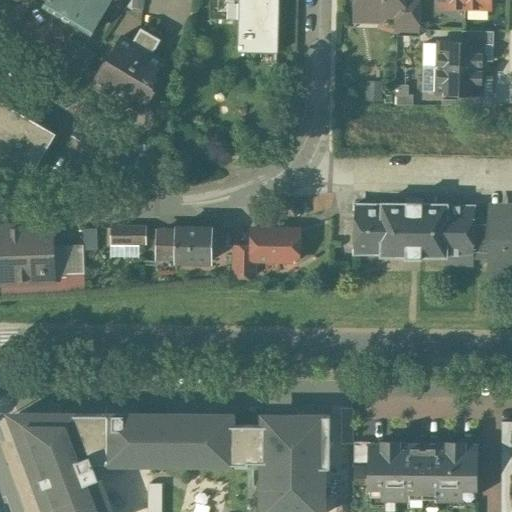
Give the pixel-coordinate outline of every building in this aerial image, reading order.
[(46,0),(42,6),(76,26),(78,23),(92,32),(111,0),(46,0)] [(277,0),(210,0),(209,19),(243,20),(242,47),(239,47),(239,48),(276,49),(277,0)] [(350,0),(354,3),(353,10),(364,10),(364,13),(370,20),(380,20),(385,15),(396,15),(396,29),(403,29),(403,0),(350,0)] [(419,0),(403,0),(403,29),(419,30),(419,0)] [(489,0),(464,0),(464,8),(489,8),(489,0)] [(161,39),(141,28),(131,43),(151,55),(161,39)] [(493,31),(461,31),(461,43),(482,43),(482,44),(493,45),(493,31)] [(131,43),(121,37),(106,62),(105,61),(92,83),(111,94),(113,91),(144,109),(155,90),(152,88),(158,78),(154,76),(163,62),(151,55),(131,43)] [(95,54),(68,38),(55,61),(81,76),(95,54)] [(461,43),(438,42),(438,68),(483,69),(483,61),(481,61),(482,44),(482,43),(461,43)] [(483,69),(438,68),(437,93),(481,94),(481,76),(483,76),(483,69)] [(384,101),(385,80),(369,80),(369,100),(384,101)] [(414,104),(413,83),(397,84),(397,105),(414,104)] [(56,133),(0,100),(0,162),(29,180),(56,133)] [(422,198),(407,198),(407,203),(382,203),(382,204),(355,204),(354,254),(381,254),(381,256),(406,256),(406,258),(421,258),(421,256),(444,257),(443,264),(473,265),(474,219),(474,206),(447,205),(447,204),(422,203),(422,198)] [(511,217),(490,218),(490,219),(474,219),(473,257),(489,257),(489,260),(511,260),(511,217)] [(51,226),(0,227),(0,282),(53,280),(51,226)] [(86,227),(87,249),(100,249),(99,226),(86,227)] [(145,227),(113,226),(112,242),(144,243),(145,227)] [(212,228),(177,227),(177,232),(158,231),(158,256),(176,256),(176,261),(211,261),(211,252),(216,252),(216,237),(211,237),(212,228)] [(299,230),(252,228),(252,247),(251,260),(254,260),(298,261),(299,230)] [(83,245),(63,245),(64,274),(68,274),(84,273),(83,245)] [(252,247),(235,247),(234,276),(253,277),(254,260),(251,260),(252,247)] [(84,273),(68,274),(69,290),(85,289),(84,273)] [(323,511),(324,412),(8,412),(45,511),(113,511),(94,461),(262,462),(261,511),(323,511)] [(511,419),(504,420),(503,509),(511,509),(511,419)] [(448,447),(398,446),(398,442),(383,442),(383,446),(370,446),(370,496),(395,496),(395,498),(450,499),(450,497),(475,497),(476,447),(463,447),(463,442),(448,442),(448,447)] [(150,511),(164,511),(165,482),(151,482),(150,511)]
